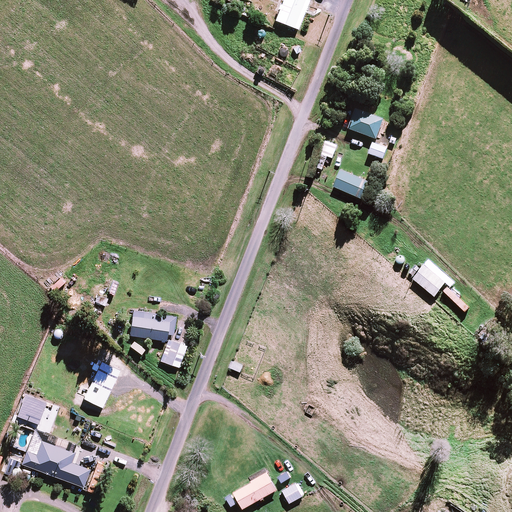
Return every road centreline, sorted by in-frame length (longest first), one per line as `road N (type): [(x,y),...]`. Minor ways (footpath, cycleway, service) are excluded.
road 1 (residential): [(151,511),(348,0)]
road 2 (track): [(362,511),(225,400),(197,390)]
